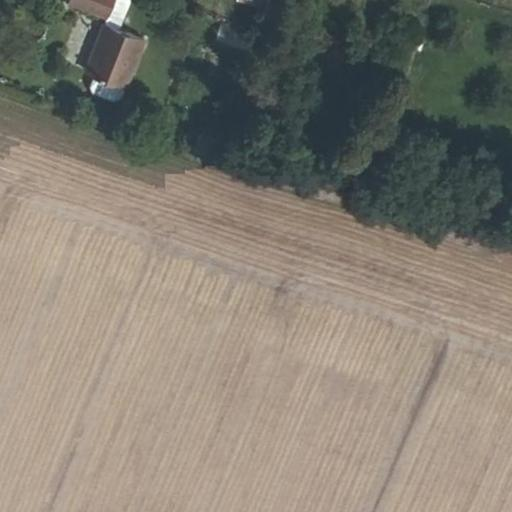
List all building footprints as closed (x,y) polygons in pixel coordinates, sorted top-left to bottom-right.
[(101,7),(83,0),(81,0),(71,27),(109,41),(110,42),(120,15),(101,7)] [(123,9),(103,1),(101,7),(120,15),(123,9)] [(129,57),(142,23),(120,15),(110,42),(109,41),(88,95),(97,99),(93,110),(96,117),(118,125),(125,122),(129,111),(130,112),(148,65),(129,57)] [(446,51),(431,45),(425,62),(441,67),(446,51)] [(218,150),(226,127),(148,101),(140,124),(218,150)] [(222,184),(228,167),(202,158),(197,175),(222,184)]
